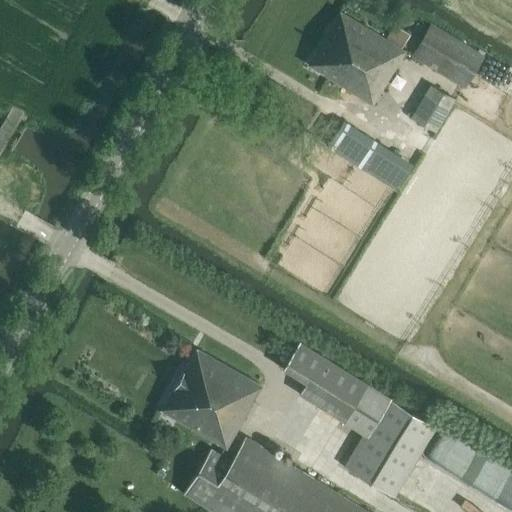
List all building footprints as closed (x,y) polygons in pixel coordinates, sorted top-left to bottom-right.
[(394,24),(385,37),(340,9),(307,64),(373,105),(406,50),(402,47),(410,34),(394,24)] [(412,55),(454,81),(465,88),(486,55),(431,22),(412,55)] [(429,84),(411,116),(425,125),(430,128),(449,96),(429,84)] [(364,169),(388,183),(392,185),(404,167),(388,157),(388,156),(376,150),(377,148),(339,125),(326,146),(363,169),(364,169)] [(393,494),(435,425),(300,338),(282,368),(305,383),(299,393),(363,433),(344,462),(393,494)] [(227,449),(254,403),(252,401),(260,388),(259,386),(261,384),(197,347),(160,410),(227,449)] [(211,448),(184,492),(215,511),(370,511),(246,435),(230,460),(211,448)]
